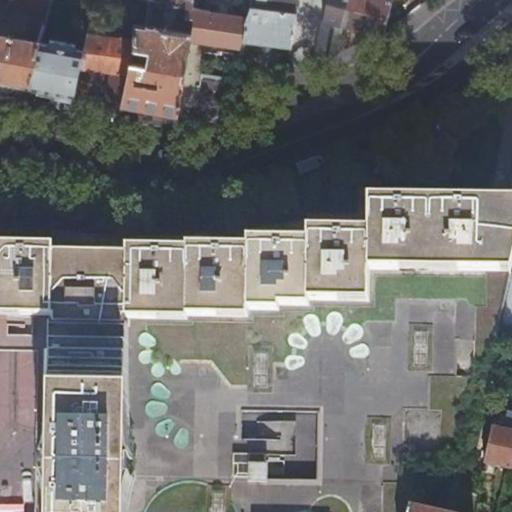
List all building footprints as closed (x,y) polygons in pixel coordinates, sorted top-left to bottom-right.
[(7,0),(6,5),(45,13),(47,0),(7,0)] [(133,36),(132,38),(121,100),(149,105),(178,110),(190,39),(193,20),(184,19),(186,7),(160,2),(148,0),(147,0),(146,12),(175,17),(173,30),(145,25),(133,24),(133,36)] [(242,38),(247,15),(192,5),(192,0),(160,0),(160,2),(186,7),(184,19),(193,20),(190,39),(207,41),(201,74),(216,77),(219,77),(234,80),(240,46),(242,38)] [(251,0),(251,3),(276,7),(295,9),(296,0),(251,0)] [(325,0),(323,18),(341,23),(346,0),(325,0)] [(346,0),(341,23),(382,32),(388,0),(346,0)] [(247,15),(242,38),(289,45),(295,9),(276,7),(251,3),(247,15)] [(82,48),(80,65),(100,68),(108,69),(103,97),(121,100),(132,38),(85,32),(82,48)] [(0,78),(31,84),(39,41),(38,40),(11,35),(11,36),(0,33),(0,78)] [(39,41),(31,84),(52,88),(76,92),(78,79),(80,65),(82,48),(39,41)] [(88,80),(78,79),(76,92),(86,94),(88,80)] [(117,511),(119,365),(119,317),(183,316),(183,312),(243,313),(243,305),(274,306),(274,300),(303,301),(303,295),(363,295),(363,263),(489,264),(511,264),(511,257),(511,190),(364,190),(363,222),(302,221),(302,232),(244,233),(244,241),(182,240),(182,245),(122,243),(122,252),(48,251),(48,244),(42,244),(0,243),(0,313),(45,314),(52,314),(48,511),(117,511)] [(483,288),(504,294),(508,275),(487,270),(483,288)] [(511,315),(511,272),(502,313),(511,315)] [(243,409),(240,434),(230,452),(231,463),(236,463),(236,472),(245,472),(245,475),(245,480),(318,479),(317,408),(243,409)] [(511,467),(511,464),(511,410),(507,410),(505,418),(493,414),(481,460),(511,467)]
